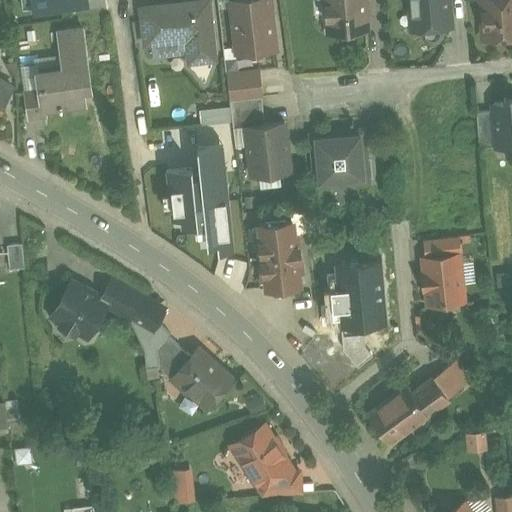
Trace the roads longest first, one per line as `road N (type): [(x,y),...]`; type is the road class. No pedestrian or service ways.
road 1 (secondary): [(380,511),(287,376),(241,327),(150,259),(0,171)]
road 2 (residential): [(322,98),(390,82),(511,72)]
